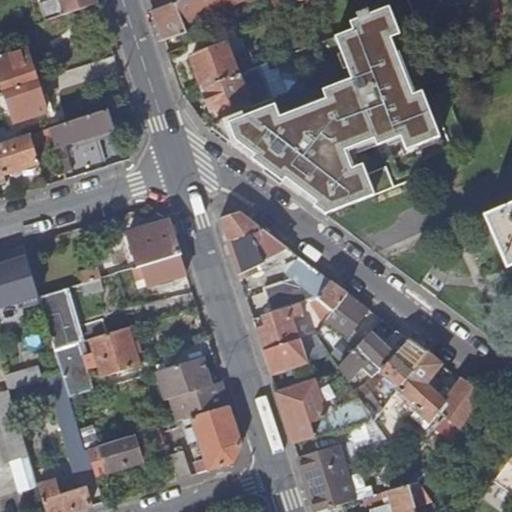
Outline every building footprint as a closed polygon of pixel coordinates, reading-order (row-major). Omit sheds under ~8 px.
[(98,2),(96,0),(53,0),(41,4),(46,18),(98,2)] [(182,0),(174,3),(153,12),(163,42),(186,33),(184,27),(251,0),(182,0)] [(271,0),(276,11),(304,0),(271,0)] [(272,101),(220,121),(216,123),(211,130),(325,215),(374,196),(362,165),(351,170),(344,152),(373,140),(376,147),(399,138),(405,152),(438,139),(420,93),(412,97),(389,40),(399,36),(388,8),(349,23),(352,31),(333,38),(350,80),(321,91),(324,100),(279,118),(272,101)] [(225,45),(190,58),(201,89),(202,92),(238,78),(237,74),(225,45)] [(36,79),(26,49),(0,56),(0,72),(5,89),(36,79)] [(258,66),(272,101),(286,95),(276,70),(269,72),(265,64),(258,66)] [(238,78),(202,92),(211,112),(215,110),(220,121),(272,101),(258,66),(237,74),(238,78)] [(46,110),(36,79),(5,89),(15,121),(46,110)] [(116,135),(108,109),(50,128),(53,140),(64,173),(73,170),(65,144),(98,133),(99,140),(116,135)] [(40,162),(35,145),(53,140),(50,128),(0,144),(0,180),(5,179),(4,176),(3,173),(15,170),(40,162)] [(390,165),(372,171),(379,191),(397,185),(390,165)] [(511,204),(483,217),(506,268),(511,265),(511,204)] [(292,253),(239,214),(221,220),(239,277),(278,257),(284,262),(292,253)] [(180,253),(170,221),(128,234),(138,266),(180,253)] [(138,266),(133,268),(139,286),(186,272),(180,253),(138,266)] [(27,256),(0,264),(0,307),(25,300),(27,307),(41,302),(39,297),(27,256)] [(317,300),(331,283),(308,266),(297,281),(296,279),(265,289),(273,314),(289,309),(315,302),(317,300)] [(101,278),(83,283),(86,295),(104,289),(101,278)] [(343,345),(368,311),(331,283),(317,300),(333,314),(316,337),(328,354),(338,368),(352,352),(343,345)] [(82,341),(84,341),(67,288),(39,297),(41,302),(56,349),(74,344),(82,341)] [(299,342),(289,309),(273,314),(263,318),(266,326),(256,329),(263,353),(299,342)] [(142,364),(130,327),(92,338),(97,351),(90,354),(94,367),(101,365),(104,376),(142,364)] [(352,352),(338,368),(342,374),(348,382),(364,363),(363,361),(366,358),(380,371),(394,356),(408,341),(395,331),(383,345),(370,333),(352,352)] [(299,342),(306,362),(328,354),(316,337),(299,342)] [(212,353),(208,340),(167,353),(168,355),(171,366),(203,356),(212,353)] [(86,353),(82,341),(74,344),(77,356),(86,353)] [(306,362),(299,342),(263,353),(272,377),(307,366),(306,362)] [(88,392),(77,356),(74,344),(56,349),(63,373),(70,397),(76,396),(88,392)] [(394,356),(380,371),(399,390),(426,354),(418,348),(405,365),(394,356)] [(430,379),(442,366),(426,354),(399,390),(418,408),(415,412),(430,424),(439,414),(460,431),(485,399),(462,381),(451,395),(430,379)] [(154,360),(157,370),(171,366),(168,355),(154,360)] [(211,383),(203,356),(171,366),(157,370),(156,371),(165,400),(171,397),(178,421),(191,417),(229,406),(221,380),(211,383)] [(40,367),(7,377),(10,389),(32,383),(44,379),(40,367)] [(70,397),(63,373),(51,377),(44,379),(32,383),(34,389),(52,384),(57,402),(70,397)] [(7,377),(0,379),(0,392),(10,389),(7,377)] [(325,379),(314,382),(322,409),(334,405),(325,379)] [(277,394),(294,446),(375,421),(358,398),(334,405),(322,409),(314,382),(277,394)] [(31,455),(10,389),(0,392),(0,439),(7,462),(12,461),(31,455)] [(80,408),(76,396),(70,397),(75,410),(80,408)] [(242,442),(229,406),(191,417),(209,470),(235,462),(242,442)] [(94,426),(81,430),(84,441),(87,451),(89,450),(100,446),(94,426)] [(179,479),(171,455),(161,427),(150,430),(159,458),(158,458),(166,484),(179,479)] [(143,461),(135,435),(100,446),(89,450),(95,467),(98,475),(143,461)] [(95,467),(89,450),(87,451),(84,441),(71,446),(79,471),(95,467)] [(474,495),(481,500),(494,482),(509,462),(489,447),(468,474),(483,485),(474,495)] [(335,448),(299,460),(315,511),(317,511),(342,505),(352,502),(335,448)] [(194,475),(186,450),(171,455),(179,479),(194,475)] [(39,483),(31,455),(12,461),(20,489),(39,483)] [(511,458),(509,462),(494,482),(511,495),(511,458)] [(73,511),(94,506),(87,486),(62,493),(61,489),(58,479),(40,485),(48,511),(73,511)] [(420,503),(432,499),(425,480),(413,484),(420,503)] [(86,481),(61,489),(62,493),(87,486),(86,481)] [(416,511),(409,486),(363,499),(365,506),(385,500),(389,499),(391,504),(387,506),(369,511),(416,511)]
